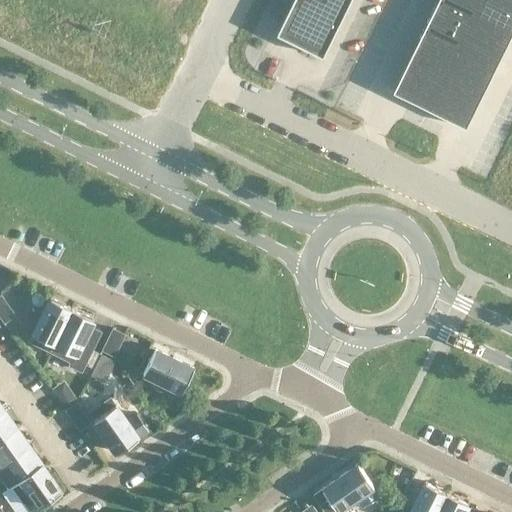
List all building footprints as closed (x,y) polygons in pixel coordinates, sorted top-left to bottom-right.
[(107,0),(151,21),(161,0),(107,0)] [(350,0),(296,0),(281,31),(307,44),(305,47),(323,56),(350,0)] [(511,0),(437,0),(393,90),(466,126),(511,30),(511,0)] [(15,314),(1,294),(0,295),(0,314),(5,321),(15,314)] [(51,297),(51,298),(29,341),(51,351),(72,307),(51,297)] [(94,318),(72,307),(51,351),(72,362),(70,365),(82,371),(92,349),(81,343),(94,318)] [(15,314),(5,321),(13,334),(24,327),(15,314)] [(125,333),(114,328),(103,349),(114,355),(125,333)] [(139,369),(182,390),(183,391),(194,367),(150,346),(139,369)] [(92,376),(104,382),(115,361),(103,355),(92,376)] [(89,412),(94,419),(118,452),(148,430),(136,414),(127,421),(110,397),(89,412)] [(67,409),(80,429),(91,422),(77,402),(67,409)] [(0,439),(17,427),(5,410),(0,412),(0,439)] [(0,465),(29,445),(17,427),(0,439),(0,465)] [(42,463),(29,445),(0,465),(0,469),(11,485),(21,478),(20,478),(42,463)] [(31,511),(62,491),(42,463),(20,478),(21,478),(11,485),(30,511),(31,511)] [(358,463),(358,464),(314,495),(325,511),(334,511),(357,496),(364,506),(380,495),(358,463)] [(425,481),(425,482),(413,507),(402,501),(396,511),(436,511),(447,492),(425,481)] [(463,511),(468,502),(447,492),(436,511),(463,511)]
